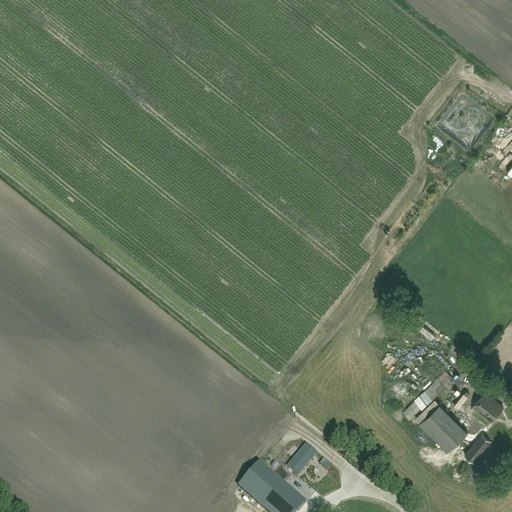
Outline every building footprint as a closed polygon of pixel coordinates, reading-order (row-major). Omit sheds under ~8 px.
[(409,420),(464,369),(463,368),(464,366),(458,361),(457,362),(455,361),(402,412),(409,420)] [(484,392),(472,406),(491,421),(503,407),(484,392)] [(447,452),(468,432),(439,403),(418,424),(447,452)] [(474,463),(491,441),(482,433),(464,455),(474,463)] [(311,455),(293,476),(304,485),(322,464),(311,455)] [(265,511),(298,511),(305,504),(258,465),(238,488),(265,511)]
